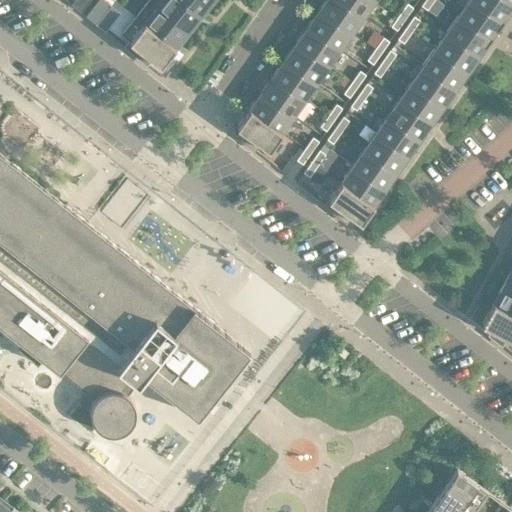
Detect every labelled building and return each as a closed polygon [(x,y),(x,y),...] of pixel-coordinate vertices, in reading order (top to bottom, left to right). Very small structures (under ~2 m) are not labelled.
[(72,0),(70,3),(80,11),(88,0),(72,0)] [(104,0),(96,0),(84,15),(94,23),(109,4),(104,0)] [(174,46),(187,30),(149,0),(146,0),(135,15),(174,46)] [(149,0),(187,30),(201,13),(184,0),(149,0)] [(184,0),(201,13),(210,0),(184,0)] [(340,0),(323,0),(324,0),(318,8),(317,8),(351,32),(351,31),(356,24),(357,24),(363,15),(340,0)] [(340,0),(363,15),(368,7),(369,7),(373,0),(340,0)] [(422,0),(420,4),(426,8),(431,0),(422,0)] [(497,28),(503,20),(474,0),(465,0),(463,4),(463,5),(458,12),(457,12),(457,13),(491,37),(491,36),(496,28),(497,28)] [(502,19),(508,11),(508,12),(511,6),(511,1),(509,0),(474,0),(503,20),(503,19),(502,19)] [(398,13),(404,17),(412,6),(406,2),(398,13)] [(317,8),(311,17),(312,17),(306,25),(305,25),(339,49),(340,48),(339,48),(345,40),(345,41),(351,32),(317,8)] [(396,29),(404,17),(398,13),(390,25),(396,29)] [(479,52),(484,45),(485,45),(491,37),(457,13),(451,21),(446,29),(445,29),(479,53),(479,52)] [(159,64),(168,54),(174,46),(135,15),(120,33),(137,47),(132,53),(145,63),(150,57),(159,64)] [(418,19),(413,15),(405,26),(410,30),(418,19)] [(305,25),(299,33),(300,34),(294,41),(294,42),(328,65),(327,65),(333,57),(339,49),(305,25)] [(405,26),(396,38),(402,42),(410,30),(405,26)] [(473,62),(479,53),(445,29),(439,38),(440,38),(434,46),(434,45),(433,46),(467,70),(468,69),(467,69),(472,61),(473,62)] [(382,36),(374,47),(380,51),(388,40),(382,36)] [(294,42),(288,50),(283,58),(282,58),(316,82),(315,81),(321,74),(328,65),(294,42)] [(456,86),(455,86),(461,78),(467,70),(433,46),(427,54),(428,55),(422,62),(422,63),(455,87),(456,86)] [(374,47),(366,59),(372,63),(380,51),(374,47)] [(395,53),(389,48),(381,60),(387,64),(395,53)] [(282,58),(276,67),(271,75),(270,74),(270,75),(304,99),(304,98),(309,90),(310,91),(316,82),(282,58)] [(381,60),(373,71),(379,76),(387,64),(381,60)] [(449,96),(455,87),(422,63),(415,72),(416,72),(410,80),(410,79),(410,80),(443,104),(444,103),(443,103),(449,95),(449,96)] [(350,81),(356,85),(364,73),(359,69),(350,81)] [(270,75),(264,83),(265,84),(259,92),(259,91),(258,92),(292,116),(292,115),(297,107),(298,107),(304,99),(270,75)] [(437,112),(443,104),(410,80),(403,88),(404,89),(399,96),(398,96),(432,120),(431,120),(437,112)] [(348,96),(356,85),(350,81),(342,92),(348,96)] [(371,86),(365,82),(357,93),(363,97),(371,86)] [(258,92),(252,100),(253,100),(247,108),(246,108),(280,132),(281,132),(280,131),(286,124),(292,116),(258,92)] [(357,93),(349,105),(355,109),(363,97),(357,93)] [(420,136),(425,129),(426,129),(432,120),(398,96),(392,105),(387,113),(386,113),(420,137),(420,136)] [(335,102),(327,114),(333,118),(341,107),(335,102)] [(241,117),(234,126),(244,133),(239,140),(253,149),(257,143),(267,150),(274,140),(274,141),(280,132),(246,108),(240,117),(241,117)] [(414,145),(420,137),(386,113),(380,122),(375,130),(374,129),(374,130),(408,154),(408,153),(413,145),(414,145)] [(327,114),(319,125),(325,129),(333,118),(327,114)] [(348,119),(342,115),(334,127),(340,131),(348,119)] [(334,127),(326,138),(332,142),(340,131),(334,127)] [(396,169),(401,162),(402,162),(408,154),(374,130),(368,138),(369,139),(363,146),(362,146),(396,170),(397,170),(396,169)] [(303,147),(309,151),(317,140),(312,136),(303,147)] [(390,179),(396,170),(362,146),(356,155),(357,155),(351,163),(384,187),(385,186),(384,186),(390,178),(390,179)] [(301,163),(309,151),(303,147),(295,159),(301,163)] [(316,164),(324,153),(318,148),(310,160),(316,164)] [(130,398),(128,395),(126,394),(143,373),(197,416),(249,350),(0,152),(0,323),(93,397),(92,399),(90,402),(90,403),(89,405),(89,408),(88,410),(89,412),(89,414),(89,417),(90,419),(91,421),(92,423),(94,425),(95,427),(97,429),(99,429),(100,430),(102,431),(106,433),(110,433),(112,433),(114,433),(118,432),(120,431),(122,430),(125,428),(128,425),(129,424),(130,422),(131,421),(132,418),(133,416),(133,415),(134,413),(134,410),(134,408),(133,406),(133,404),(132,402),(131,400),(130,399),(130,398)] [(308,176),(316,164),(310,160),(302,171),(308,176)] [(373,203),(378,195),(384,187),(351,163),(345,171),(345,172),(340,179),(339,179),(339,180),(373,204),(373,203)] [(367,212),(373,204),(339,180),(333,188),(327,198),(336,205),(331,212),(344,222),(350,214),(360,221),(366,212),(367,212)] [(511,264),(507,273),(502,283),(511,288),(511,264)] [(301,310),(253,273),(229,304),(276,342),(301,310)] [(511,313),(511,288),(502,283),(491,302),(511,313)] [(511,313),(491,302),(481,322),(491,328),(488,334),(501,344),(505,337),(511,340),(511,313)] [(456,468),(444,485),(475,507),(487,490),(456,468)] [(447,511),(471,511),(475,507),(444,485),(432,501),(447,511)] [(424,511),(447,511),(432,501),(424,511)] [(0,511),(18,511),(12,507),(10,509),(1,503),(0,503),(0,511)]
